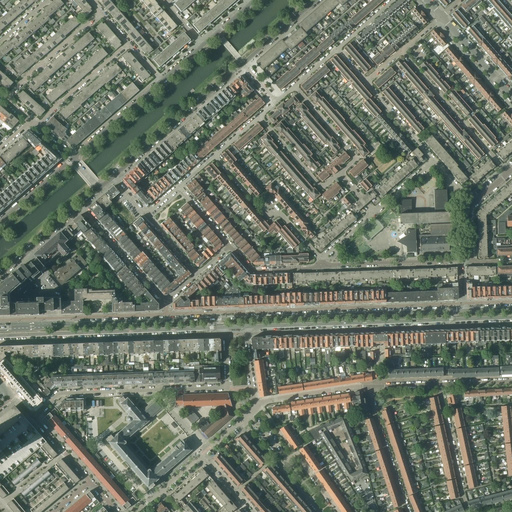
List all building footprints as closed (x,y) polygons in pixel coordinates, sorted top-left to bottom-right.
[(30,5),(25,0),(22,0),(20,2),(26,9),(30,5)] [(64,4),(60,0),(55,0),(53,2),(58,9),(64,4)] [(81,10),(88,4),(84,0),(83,0),(78,5),(81,10)] [(106,8),(112,3),(109,0),(103,0),(102,2),(103,4),(102,5),(106,8)] [(150,10),(157,4),(157,5),(158,4),(154,0),(147,7),(150,10)] [(186,9),(178,0),(174,4),(182,12),(186,9)] [(184,0),(178,0),(186,9),(189,5),(184,0)] [(232,7),(231,6),(225,0),(222,0),(216,5),(223,12),(224,14),(232,7)] [(335,7),(328,0),(327,0),(324,3),(331,11),(335,7)] [(406,8),(399,0),(396,3),(401,9),(403,7),(404,9),(406,8)] [(468,0),(464,3),(469,9),(473,6),(468,0)] [(473,0),(468,0),(473,6),(475,8),(478,5),(473,0)] [(26,9),(20,2),(16,6),(22,12),(26,9)] [(58,9),(53,2),(48,7),(53,13),(58,9)] [(375,8),(370,2),(367,5),(372,10),(375,8)] [(110,14),(117,8),(112,3),(106,8),(110,14)] [(324,3),(320,7),(326,15),(331,11),(324,3)] [(401,9),(396,3),(392,6),(399,14),(400,13),(398,11),(401,9)] [(469,9),(464,3),(461,6),(461,7),(463,9),(467,14),(469,13),(467,11),(469,9)] [(503,6),(500,3),(494,8),(492,9),(495,13),(503,6)] [(92,11),(90,9),(91,8),(88,4),(81,10),(87,16),(92,11)] [(153,14),(160,8),(157,5),(157,4),(150,10),(150,11),(153,14)] [(224,14),(223,12),(216,5),(209,12),(215,19),(216,21),(224,14)] [(372,10),(367,5),(363,8),(368,13),(372,10)] [(22,12),(16,6),(12,9),(18,16),(22,12)] [(399,14),(392,6),(389,9),(394,15),(396,13),(398,15),(399,14)] [(503,6),(495,13),(498,16),(506,9),(503,6)] [(53,13),(48,7),(43,11),(44,13),(44,12),(49,17),(53,13)] [(320,7),(315,11),(322,18),(326,15),(320,7)] [(413,17),(420,10),(417,7),(415,8),(413,10),(411,12),(413,14),(412,15),(413,17)] [(115,19),(121,13),(117,8),(110,14),(115,19)] [(163,11),(160,8),(153,14),(155,18),(156,17),(163,11)] [(368,13),(363,8),(360,10),(365,16),(368,13)] [(18,16),(12,9),(8,13),(13,20),(18,16)] [(394,15),(389,9),(386,12),(392,20),(393,19),(392,17),(394,15)] [(506,9),(498,16),(501,20),(509,13),(506,9)] [(159,21),(167,14),(163,10),(163,11),(156,17),(159,21)] [(365,16),(360,10),(357,13),(362,19),(365,16)] [(417,19),(423,14),(420,10),(413,17),(414,18),(415,16),(417,19)] [(451,15),(454,18),(460,13),(457,10),(451,15)] [(315,11),(311,14),(318,22),(322,18),(315,11)] [(50,19),(49,17),(44,12),(44,13),(40,16),(46,23),(50,19)] [(216,21),(215,19),(209,12),(201,19),(207,26),(209,28),(216,21)] [(394,22),(392,20),(386,12),(382,15),(387,21),(389,19),(391,21),(393,23),(394,22)] [(13,20),(8,13),(3,17),(9,23),(13,20)] [(119,24),(126,18),(121,13),(115,19),(119,24)] [(362,19),(357,13),(353,16),(358,22),(362,19)] [(460,13),(454,18),(457,22),(463,17),(460,13)] [(509,13),(501,20),(504,23),(511,16),(509,13)] [(163,25),(170,18),(167,14),(159,21),(163,25)] [(311,14),(307,18),(314,26),(318,22),(311,14)] [(423,14),(417,19),(419,21),(417,22),(418,24),(426,17),(423,14)] [(387,21),(382,15),(379,18),(385,25),(386,25),(385,23),(387,21)] [(465,15),(463,17),(457,22),(460,25),(468,18),(465,15)] [(46,23),(40,16),(36,20),(41,26),(46,23)] [(73,30),(80,23),(75,16),(67,23),(73,30)] [(358,22),(353,16),(350,19),(355,25),(358,22)] [(9,23),(3,17),(0,19),(0,21),(5,27),(9,23)] [(426,17),(418,24),(419,25),(421,23),(423,26),(429,20),(426,17)] [(124,29),(130,23),(126,18),(119,24),(124,29)] [(166,29),(174,22),(170,18),(163,25),(166,29)] [(307,18),(302,22),(309,30),(314,26),(307,18)] [(385,25),(379,18),(375,21),(380,27),(383,25),(384,27),(385,25)] [(468,18),(460,25),(463,29),(471,22),(468,18)] [(209,28),(207,26),(201,19),(193,25),(199,32),(197,33),(199,36),(209,28)] [(355,25),(350,19),(346,22),(351,28),(355,25)] [(41,26),(36,20),(31,24),(37,30),(41,26)] [(380,27),(375,21),(372,24),(377,30),(378,31),(380,30),(378,29),(380,27)] [(170,33),(177,26),(174,22),(166,29),(170,33)] [(298,25),(301,28),(305,33),(309,30),(302,22),(298,25)] [(351,28),(346,22),(343,25),(347,30),(348,31),(351,28)] [(65,36),(73,30),(67,23),(59,30),(60,31),(65,36)] [(102,33),(108,28),(105,24),(103,25),(102,23),(97,27),(102,33)] [(128,34),(134,28),(130,23),(124,29),(128,34)] [(412,25),(409,27),(415,33),(418,30),(412,23),(411,24),(412,25)] [(37,30),(31,24),(27,27),(33,34),(37,30)] [(343,24),(339,28),(344,33),(347,30),(343,25),(343,24)] [(377,30),(372,24),(369,27),(374,33),(376,31),(377,32),(378,31),(377,30)] [(467,31),(470,35),(478,28),(475,24),(470,29),(467,31)] [(33,34),(27,27),(23,31),(28,37),(33,34)] [(374,33),(369,27),(365,30),(372,37),(373,36),(371,35),(374,33)] [(406,28),(405,29),(411,36),(415,33),(409,27),(407,29),(406,28)] [(106,39),(113,33),(108,28),(102,33),(106,39)] [(132,39),(139,34),(134,28),(128,34),(132,39)] [(301,28),(296,32),(303,39),(307,36),(305,33),(301,28)] [(344,33),(339,28),(336,31),(341,36),(344,33)] [(434,30),(430,33),(432,35),(432,36),(430,37),(432,38),(439,32),(436,28),(435,30),(434,30)] [(478,28),(470,35),(473,38),(481,31),(478,28)] [(341,36),(336,31),(334,29),(333,30),(335,32),(332,34),(337,39),(341,36)] [(411,36),(405,29),(404,30),(405,31),(403,33),(408,39),(411,36)] [(372,37),(365,30),(362,33),(367,39),(369,37),(371,38),(372,37)] [(28,37),(23,31),(19,34),(24,41),(28,37)] [(65,36),(60,31),(56,34),(61,41),(66,37),(65,36)] [(481,31),(473,38),(476,42),(482,36),(484,35),(481,31)] [(87,46),(94,39),(89,32),(81,39),(87,46)] [(296,32),(292,35),(299,43),(303,39),(296,32)] [(439,32),(432,38),(433,40),(434,38),(436,40),(442,35),(439,32)] [(111,44),(117,38),(113,33),(106,39),(111,44)] [(184,49),(194,41),(192,38),(190,40),(184,33),(176,40),(184,49)] [(367,39),(362,33),(358,36),(363,42),(365,40),(367,41),(368,40),(367,39)] [(399,33),(398,35),(404,42),(408,39),(403,33),(401,35),(399,33)] [(24,41),(19,34),(15,38),(20,45),(24,41)] [(61,41),(56,34),(52,38),(57,44),(61,41)] [(137,44),(143,38),(139,34),(132,39),(137,44)] [(337,39),(332,34),(330,35),(329,34),(327,35),(329,36),(334,42),(337,39)] [(292,35),(288,39),(295,47),(299,43),(292,35)] [(404,42),(398,35),(397,36),(398,37),(396,39),(401,45),(404,42)] [(442,35),(436,40),(438,42),(436,44),(437,45),(445,39),(442,35)] [(329,36),(325,40),(330,45),(334,42),(329,36)] [(363,42),(358,36),(355,39),(361,46),(362,45),(361,44),(363,42)] [(482,36),(476,42),(477,43),(477,44),(478,46),(485,40),(482,36)] [(395,40),(393,42),(398,48),(401,45),(396,39),(395,37),(393,39),(395,40)] [(20,45),(15,38),(10,42),(14,47),(16,48),(20,45)] [(57,44),(52,38),(47,42),(53,48),(57,44)] [(121,45),(120,43),(121,42),(117,38),(111,44),(116,50),(121,45)] [(141,49),(148,44),(143,38),(137,44),(141,49)] [(487,38),(485,40),(478,46),(479,47),(481,47),(482,48),(488,43),(486,41),(488,39),(487,38)] [(79,53),(87,46),(81,39),(73,46),(78,52),(79,53)] [(288,39),(284,43),(288,48),(290,51),(295,47),(288,39)] [(445,39),(437,45),(439,46),(440,45),(442,47),(447,43),(448,42),(445,39)] [(14,47),(10,42),(9,40),(4,45),(9,51),(14,47)] [(184,49),(176,40),(169,46),(177,55),(184,49)] [(281,40),(277,44),(284,52),(288,48),(284,43),(281,40)] [(330,45),(325,40),(322,42),(327,48),(330,45)] [(53,48),(47,42),(43,45),(49,52),(53,48)] [(327,48),(322,42),(319,45),(324,51),(327,48)] [(398,48),(393,42),(391,44),(389,42),(388,43),(388,44),(389,45),(395,51),(398,48)] [(490,45),(488,43),(482,48),(485,52),(490,47),(493,45),(492,43),(490,45)] [(153,50),(148,44),(141,49),(145,54),(146,53),(148,54),(153,50)] [(277,44),(273,48),(279,55),(282,53),(284,52),(277,44)] [(344,49),(347,53),(353,47),(349,44),(344,49)] [(395,51),(389,45),(388,44),(385,47),(391,54),(394,51),(395,51)] [(9,51),(4,45),(0,48),(0,50),(4,56),(9,51)] [(49,52),(43,45),(39,49),(44,56),(49,52)] [(78,52),(73,46),(73,45),(68,49),(74,55),(78,52)] [(324,51),(319,45),(315,48),(320,54),(324,51)] [(493,45),(490,47),(485,52),(488,55),(494,50),(492,48),(494,46),(493,45)] [(177,55),(169,46),(161,53),(169,62),(177,55)] [(447,55),(453,50),(450,46),(442,53),(443,54),(445,52),(447,55)] [(320,54),(315,48),(314,47),(311,50),(317,57),(320,54)] [(353,47),(347,53),(350,56),(356,51),(353,47)] [(391,54),(385,47),(381,50),(382,51),(387,57),(391,54)] [(108,54),(102,48),(97,53),(102,59),(108,54)] [(279,55),(273,48),(268,51),(275,59),(279,55)] [(44,56),(39,49),(35,53),(40,59),(44,56)] [(74,55),(68,49),(64,52),(70,59),(74,55)] [(317,57),(311,50),(307,53),(313,60),(317,57)] [(453,50),(447,55),(449,57),(447,58),(449,60),(456,53),(453,50)] [(494,50),(488,55),(491,58),(497,53),(499,51),(498,50),(496,52),(494,50)] [(275,59),(268,51),(264,55),(271,63),(275,59)] [(356,51),(350,56),(353,59),(359,54),(356,51)] [(387,57),(382,51),(379,54),(384,60),(387,57)] [(70,59),(64,52),(60,56),(65,63),(70,59)] [(127,63),(134,57),(130,53),(129,54),(127,52),(122,56),(127,63)] [(35,53),(31,56),(36,62),(35,62),(36,63),(40,59),(35,53)] [(102,59),(97,53),(92,57),(97,63),(102,59)] [(169,62),(161,53),(153,60),(159,67),(158,68),(160,70),(169,62)] [(313,60),(307,53),(304,56),(310,63),(313,60)] [(384,60),(379,54),(378,53),(375,56),(381,63),(384,60)] [(456,53),(449,60),(450,61),(451,59),(453,61),(454,61),(459,56),(456,53)] [(497,53),(491,58),(490,59),(493,62),(500,57),(497,53)] [(359,54),(353,59),(356,62),(361,57),(359,54)] [(28,69),(35,62),(36,62),(31,56),(30,55),(22,62),(28,69)] [(264,55),(260,59),(267,66),(271,63),(264,55)] [(339,59),(336,55),(330,60),(333,64),(339,59)] [(502,55),(500,57),(493,62),(496,66),(497,65),(503,60),(505,58),(502,55)] [(65,63),(60,56),(55,60),(61,67),(65,63)] [(310,63),(304,56),(301,59),(307,66),(310,63)] [(381,63),(375,56),(371,59),(377,66),(381,63)] [(459,56),(454,61),(453,61),(455,64),(453,65),(455,66),(463,59),(462,58),(460,58),(459,56)] [(97,63),(92,57),(87,62),(92,68),(93,68),(97,63)] [(131,67),(137,61),(134,57),(127,63),(131,67)] [(361,57),(356,62),(358,66),(364,61),(361,57)] [(505,58),(503,60),(497,65),(500,69),(506,63),(504,61),(506,59),(505,58)] [(262,70),(267,66),(260,59),(257,61),(257,63),(262,70)] [(307,66),(301,59),(297,62),(303,69),(307,66)] [(342,62),(339,59),(333,64),(336,67),(342,62)] [(401,59),(395,64),(398,68),(404,63),(401,59)] [(463,59),(455,66),(455,67),(457,66),(459,68),(465,63),(463,62),(464,60),(463,59)] [(61,67),(55,60),(51,64),(57,70),(61,67)] [(135,71),(141,65),(137,61),(131,67),(135,71)] [(364,61),(358,66),(361,69),(367,64),(364,61)] [(426,61),(420,66),(423,70),(429,64),(426,61)] [(20,75),(28,69),(22,62),(14,69),(20,75)] [(93,68),(92,68),(87,62),(81,68),(87,74),(93,68)] [(303,69),(297,62),(294,65),(300,72),(303,69)] [(342,62),(336,67),(339,71),(345,66),(342,62)] [(407,66),(404,63),(398,68),(401,71),(407,66)] [(465,63),(459,68),(461,70),(459,72),(460,73),(468,67),(465,63)] [(506,63),(500,69),(503,72),(509,67),(506,63)] [(57,70),(51,64),(47,67),(53,74),(57,70)] [(114,77),(122,71),(116,64),(109,71),(114,77)] [(367,64),(361,69),(365,73),(370,68),(367,64)] [(429,64),(423,70),(426,73),(432,68),(429,64)] [(141,73),(145,70),(141,65),(135,71),(138,75),(141,73)] [(300,72),(294,65),(291,68),(297,76),(301,72),(300,72)] [(325,65),(321,68),(326,74),(330,71),(325,65)] [(265,73),(269,77),(276,70),(273,66),(265,73)] [(348,69),(345,66),(339,71),(342,74),(348,69)] [(404,74),(410,69),(407,66),(401,71),(400,72),(403,76),(404,74)] [(53,74),(47,67),(43,71),(44,72),(44,71),(49,77),(53,74)] [(468,67),(460,73),(461,74),(463,73),(465,75),(471,70),(468,67)] [(509,67),(503,72),(506,75),(511,70),(509,67)] [(87,74),(81,68),(75,73),(80,80),(87,74)] [(297,76),(291,68),(288,71),(294,78),(297,76)] [(321,68),(318,71),(323,77),(326,74),(321,68)] [(390,68),(387,71),(392,77),(396,74),(393,71),(391,68),(390,68)] [(435,71),(432,68),(426,73),(429,76),(435,71)] [(351,72),(348,69),(342,74),(341,75),(344,79),(351,72)] [(413,73),(410,69),(404,74),(407,78),(413,73)] [(149,75),(151,74),(148,70),(147,72),(145,70),(141,73),(146,78),(147,79),(150,76),(149,75)] [(471,70),(465,75),(467,77),(465,78),(466,80),(467,79),(473,73),(471,70)] [(50,78),(49,77),(44,71),(44,72),(39,76),(44,83),(50,78)] [(106,84),(114,77),(109,71),(101,77),(101,78),(106,83),(106,84)] [(294,78),(288,71),(284,74),(290,81),(294,78)] [(318,71),(314,74),(319,80),(323,77),(318,71)] [(387,71),(384,74),(389,80),(392,77),(387,71)] [(435,71),(429,76),(432,80),(438,75),(435,71)] [(351,72),(344,79),(347,82),(348,81),(354,76),(351,72)] [(80,80),(75,73),(69,79),(74,85),(80,80)] [(146,78),(141,73),(138,75),(139,77),(137,78),(141,82),(146,78)] [(416,76),(413,73),(407,78),(410,81),(416,76)] [(473,73),(467,79),(469,81),(467,83),(468,84),(477,76),(474,73),(473,73)] [(290,81),(284,74),(281,77),(287,84),(290,81)] [(314,74),(311,77),(316,83),(319,80),(314,74)] [(384,74),(380,77),(385,83),(389,80),(384,74)] [(438,75),(432,80),(435,83),(441,78),(438,75)] [(44,83),(39,76),(34,81),(39,87),(44,83)] [(354,76),(348,81),(351,85),(357,79),(354,76)] [(416,76),(410,81),(413,85),(419,79),(416,76)] [(477,76),(468,84),(470,86),(471,84),(473,86),(480,80),(477,76)] [(13,83),(7,77),(2,84),(6,87),(7,86),(9,88),(13,83)] [(106,83),(101,78),(101,77),(100,77),(94,82),(100,89),(106,83)] [(239,77),(235,80),(241,86),(242,88),(247,83),(241,77),(239,77)] [(287,84),(281,77),(277,80),(283,87),(287,84)] [(311,77),(307,80),(313,86),(316,83),(311,77)] [(380,77),(377,80),(382,85),(385,83),(380,77)] [(441,78),(435,83),(438,87),(444,81),(441,78)] [(74,85),(69,79),(62,84),(67,90),(68,91),(74,85)] [(357,79),(351,85),(354,88),(360,83),(357,79)] [(419,79),(413,85),(416,88),(422,83),(419,79)] [(235,80),(231,84),(236,90),(241,86),(235,80)] [(283,87),(277,80),(274,83),(280,90),(283,87)] [(307,80),(304,83),(309,89),(313,86),(307,80)] [(382,85),(377,80),(373,83),(378,89),(382,85)] [(480,80),(473,86),(472,87),(473,88),(475,87),(477,89),(482,83),(480,80)] [(39,87),(34,81),(28,85),(34,91),(39,87)] [(444,81),(438,87),(441,90),(447,85),(444,81)] [(100,89),(94,82),(87,88),(93,94),(100,89)] [(59,97),(67,90),(62,84),(62,83),(54,90),(59,97)] [(139,91),(132,83),(127,88),(134,95),(139,91)] [(247,83),(242,88),(241,88),(242,90),(245,93),(250,88),(247,83)] [(306,92),(309,89),(304,83),(300,86),(306,92)] [(360,83),(354,88),(357,91),(363,86),(360,83)] [(422,83),(416,88),(415,89),(418,92),(425,86),(422,83)] [(482,83),(477,89),(479,91),(477,92),(478,93),(485,87),(482,83)] [(231,84),(227,87),(234,95),(238,92),(236,90),(231,84)] [(134,95),(127,88),(123,91),(121,89),(122,88),(119,86),(119,85),(116,88),(121,93),(128,100),(134,95)] [(447,85),(441,90),(444,93),(450,88),(447,85)] [(363,86),(357,91),(360,94),(366,89),(363,86)] [(425,86),(418,92),(421,96),(427,90),(425,86)] [(227,87),(223,91),(231,99),(233,97),(234,98),(235,97),(234,95),(227,87)] [(389,87),(382,93),(385,96),(392,90),(389,87)] [(485,87),(478,93),(479,95),(481,93),(483,95),(488,90),(485,87)] [(93,94),(87,88),(81,93),(87,100),(93,94)] [(250,88),(245,93),(242,95),(245,99),(245,98),(246,97),(253,91),(250,88)] [(366,89),(360,94),(363,98),(369,93),(366,89)] [(428,89),(427,90),(421,96),(424,99),(425,98),(431,93),(428,89)] [(52,103),(59,97),(54,90),(46,97),(52,103)] [(121,93),(117,96),(113,90),(111,92),(116,97),(123,105),(128,100),(121,93)] [(392,90),(385,96),(388,100),(395,94),(392,90)] [(450,94),(448,95),(448,96),(451,99),(457,94),(454,90),(450,94)] [(488,90),(483,95),(484,98),(483,99),(484,100),(492,93),(491,92),(490,92),(488,90)] [(23,103),(29,96),(23,91),(18,96),(20,98),(19,99),(23,103)] [(232,100),(231,99),(223,91),(220,94),(228,103),(229,102),(232,100)] [(316,92),(310,97),(313,100),(319,95),(316,92)] [(87,100),(81,93),(75,99),(76,99),(81,105),(87,100)] [(369,93),(363,98),(366,101),(369,98),(369,99),(372,96),(369,93)] [(431,93),(425,98),(427,101),(432,97),(434,96),(431,93)] [(492,93),(484,100),(485,101),(487,100),(488,102),(494,97),(493,96),(493,94),(492,93)] [(228,103),(220,94),(216,97),(224,107),(228,103)] [(395,94),(388,100),(391,103),(398,97),(395,94)] [(457,94),(451,99),(454,102),(460,97),(457,94)] [(319,95),(313,100),(316,104),(317,103),(317,102),(321,98),(319,95)] [(28,107),(34,101),(29,96),(23,103),(28,107)] [(294,96),(290,99),(293,103),(295,105),(299,102),(294,96)] [(324,96),(321,98),(317,102),(317,103),(320,106),(327,100),(324,96)] [(461,96),(460,97),(454,102),(457,106),(464,100),(461,96)] [(123,105),(116,97),(110,102),(117,110),(123,105)] [(212,101),(219,109),(220,110),(224,107),(216,97),(212,101)] [(398,97),(391,103),(394,107),(401,100),(398,97)] [(432,97),(427,101),(425,103),(428,107),(435,101),(432,97)] [(494,97),(488,102),(490,104),(489,106),(490,107),(491,106),(497,100),(494,97)] [(259,98),(256,101),(261,107),(265,104),(259,98)] [(369,98),(366,101),(362,104),(365,108),(368,105),(372,102),(369,99),(369,98)] [(81,106),(81,105),(76,99),(75,99),(70,104),(76,110),(81,106)] [(290,99),(285,104),(288,108),(290,106),(292,109),(294,107),(292,104),(293,103),(290,99)] [(255,100),(252,103),(258,110),(261,107),(256,101),(255,100)] [(327,100),(320,106),(323,109),(330,103),(327,100)] [(401,100),(394,107),(397,110),(404,104),(401,100)] [(464,100),(457,106),(460,109),(467,103),(464,100)] [(497,100),(491,106),(490,107),(491,108),(492,107),(494,109),(500,104),(497,100)] [(34,112),(39,105),(34,101),(28,107),(34,112)] [(212,101),(208,104),(216,112),(219,109),(212,101)] [(435,101),(428,107),(431,110),(438,104),(435,101)] [(117,110),(110,102),(105,107),(112,115),(117,110)] [(283,102),(280,106),(288,115),(289,114),(288,112),(290,110),(288,108),(285,104),(283,102)] [(372,102),(368,105),(365,108),(368,112),(375,106),(372,102)] [(258,110),(252,103),(248,106),(254,113),(258,110)] [(296,108),(299,112),(305,107),(302,103),(296,108)] [(330,103),(323,109),(326,113),(333,107),(330,103)] [(467,103),(460,109),(463,113),(470,107),(467,103)] [(76,110),(70,104),(65,108),(71,115),(76,110)] [(208,104),(204,107),(212,116),(216,112),(208,104)] [(404,104),(397,110),(400,113),(407,107),(404,104)] [(438,104),(431,110),(434,114),(441,108),(438,104)] [(500,104),(494,109),(496,111),(495,113),(496,114),(503,107),(500,104)] [(40,116),(45,111),(39,105),(34,112),(38,115),(39,114),(40,116)] [(375,105),(375,106),(368,112),(371,115),(378,109),(375,105)] [(254,113),(248,106),(245,109),(251,116),(254,113)] [(278,110),(281,114),(283,116),(285,114),(286,116),(288,115),(280,106),(276,109),(278,110)] [(112,115),(105,107),(99,112),(106,119),(112,115)] [(212,116),(204,107),(200,111),(208,119),(212,116)] [(308,110),(305,107),(299,112),(302,115),(307,111),(308,110)] [(333,107),(326,113),(329,116),(336,110),(333,107)] [(407,107),(400,113),(403,117),(410,111),(407,107)] [(470,107),(463,113),(466,116),(473,110),(470,107)] [(71,115),(65,108),(60,113),(66,119),(71,115)] [(441,108),(434,114),(437,117),(438,116),(444,111),(441,108)] [(251,116),(245,109),(241,112),(248,119),(251,116)] [(378,109),(371,115),(374,118),(375,117),(381,112),(378,109)] [(278,110),(272,115),(275,119),(277,117),(279,120),(281,118),(279,115),(281,114),(278,110)] [(336,110),(329,116),(332,119),(337,115),(339,113),(336,110)] [(503,120),(510,113),(507,110),(501,115),(503,117),(501,118),(503,120)] [(10,115),(6,111),(0,118),(0,119),(4,123),(10,115)] [(106,119),(99,112),(97,114),(94,111),(92,113),(94,116),(101,124),(106,119)] [(210,122),(208,119),(200,111),(196,114),(204,123),(206,126),(210,122)] [(307,111),(302,115),(301,116),(304,119),(310,114),(307,111)] [(410,111),(403,117),(406,120),(413,114),(410,111)] [(444,111),(438,116),(441,119),(447,114),(444,111)] [(248,119),(241,112),(238,115),(244,122),(248,119)] [(381,112),(375,117),(377,120),(376,121),(376,122),(384,116),(381,112)] [(337,115),(332,119),(335,123),(342,117),(339,113),(337,115)] [(510,113),(503,120),(504,121),(505,120),(507,122),(511,117),(511,115),(510,113)] [(8,126),(14,118),(15,118),(11,114),(10,115),(4,123),(8,126)] [(101,124),(94,116),(92,114),(89,116),(92,118),(88,122),(95,129),(101,124)] [(204,123),(196,114),(192,118),(199,127),(204,123)] [(313,118),(310,114),(304,119),(303,120),(306,124),(313,118)] [(413,114),(406,120),(409,123),(409,124),(415,119),(416,118),(413,114)] [(447,114),(441,119),(440,121),(443,124),(450,118),(447,114)] [(468,120),(471,124),(478,118),(475,114),(468,120)] [(244,122),(238,115),(234,118),(240,125),(244,122)] [(272,115),(269,118),(274,124),(277,121),(275,119),(272,115)] [(384,116),(376,122),(377,123),(379,122),(381,124),(387,119),(384,116)] [(51,129),(58,122),(53,117),(52,118),(46,125),(51,129)] [(342,117),(335,123),(337,126),(344,120),(342,117)] [(12,129),(18,122),(19,121),(15,118),(14,118),(8,126),(12,129)] [(64,127),(61,124),(64,120),(62,118),(58,122),(51,129),(58,135),(64,128),(64,127)] [(199,127),(192,118),(187,122),(195,131),(198,134),(199,132),(197,129),(199,127)] [(240,125),(234,118),(231,121),(237,128),(240,125)] [(313,118),(306,124),(309,127),(316,121),(313,118)] [(450,118),(443,124),(446,127),(453,121),(450,118)] [(478,118),(471,124),(474,127),(481,121),(478,118)] [(95,129),(88,122),(85,125),(80,119),(79,120),(83,126),(90,133),(95,129)] [(387,119),(381,124),(383,126),(381,128),(382,129),(390,122),(387,119)] [(415,119),(409,124),(412,127),(418,122),(415,119)] [(344,120),(337,126),(340,130),(347,124),(344,120)] [(237,128),(231,121),(228,123),(229,125),(234,130),(237,128)] [(316,121),(309,127),(312,131),(319,125),(316,121)] [(453,121),(446,127),(449,131),(456,125),(453,121)] [(481,121),(474,127),(476,130),(483,124),(481,121)] [(195,131),(187,122),(183,126),(191,134),(195,131)] [(274,127),(277,131),(283,126),(280,122),(274,127)] [(390,122),(382,129),(383,130),(385,128),(387,131),(393,126),(390,122)] [(418,122),(412,127),(415,130),(421,125),(418,122)] [(258,123),(254,126),(259,132),(263,129),(258,123)] [(347,124),(340,130),(343,133),(350,127),(347,124)] [(483,124),(476,130),(477,130),(476,131),(479,134),(486,128),(483,124)] [(229,125),(225,127),(230,133),(234,130),(229,125)] [(319,125),(312,131),(315,134),(322,128),(319,125)] [(421,125),(415,130),(415,131),(415,130),(418,134),(424,129),(421,125)] [(456,125),(449,131),(452,134),(459,128),(456,125)] [(90,133),(83,126),(81,128),(82,129),(79,131),(78,130),(78,131),(84,138),(90,133)] [(191,134),(183,126),(179,129),(186,138),(191,134)] [(224,126),(221,129),(227,136),(230,133),(225,127),(224,126)] [(254,126),(251,129),(256,135),(259,132),(254,126)] [(283,126),(277,131),(281,134),(282,133),(286,129),(283,126)] [(393,126),(387,131),(389,133),(387,135),(388,136),(396,129),(393,126)] [(350,127),(343,133),(346,136),(353,130),(350,127)] [(65,135),(66,135),(64,133),(66,131),(64,128),(58,135),(65,142),(68,138),(65,135)] [(286,129),(282,133),(284,136),(290,131),(287,128),(286,129)] [(322,128),(315,134),(318,137),(325,131),(322,128)] [(459,128),(452,134),(455,137),(456,136),(462,131),(459,128)] [(486,128),(479,134),(482,137),(483,137),(489,131),(486,128)] [(186,138),(179,129),(174,133),(182,142),(186,138)] [(227,136),(221,129),(218,132),(223,139),(227,136)] [(251,129),(248,132),(253,138),(256,135),(251,129)] [(396,129),(388,136),(389,137),(391,135),(393,138),(399,132),(396,129)] [(29,130),(23,135),(27,141),(28,140),(34,134),(29,130)] [(353,130),(346,136),(349,140),(356,134),(353,130)] [(463,130),(462,131),(456,136),(459,140),(466,134),(463,130)] [(84,138),(78,131),(77,132),(78,132),(76,134),(75,133),(72,136),(79,143),(84,138)] [(290,131),(284,136),(287,140),(293,135),(290,131)] [(325,131),(318,137),(321,141),(328,135),(325,131)] [(489,131),(483,137),(485,141),(492,135),(489,131)] [(223,139),(218,132),(214,135),(220,142),(223,139)] [(248,132),(244,135),(250,142),(254,139),(253,138),(248,132)] [(399,132),(393,138),(395,140),(393,141),(394,142),(402,136),(399,132)] [(182,142),(174,133),(170,137),(178,146),(182,142)] [(34,134),(28,140),(31,144),(38,138),(34,134)] [(261,139),(264,142),(270,137),(267,134),(261,139)] [(293,135),(287,140),(290,143),(297,137),(294,134),(293,135)] [(356,134),(349,140),(352,143),(359,137),(356,134)] [(466,134),(459,140),(462,143),(469,137),(466,134)] [(220,142),(214,135),(211,138),(212,139),(217,145),(220,142)] [(244,135),(241,138),(247,145),(250,142),(244,135)] [(328,135),(321,141),(324,144),(326,142),(331,138),(328,135)] [(492,135),(485,141),(488,144),(494,139),(495,138),(492,135)] [(27,145),(29,144),(22,136),(18,139),(19,140),(18,141),(17,140),(15,142),(16,143),(15,144),(14,143),(11,146),(18,154),(19,152),(20,153),(28,146),(27,145)] [(79,143),(72,136),(69,138),(68,138),(65,142),(66,143),(67,142),(70,145),(71,147),(73,148),(79,143)] [(402,136),(394,142),(395,143),(397,142),(399,144),(405,139),(402,136)] [(425,142),(429,147),(436,141),(431,136),(425,142)] [(178,146),(170,137),(166,141),(174,151),(178,148),(177,147),(178,146)] [(270,137),(264,142),(263,143),(266,146),(272,141),(272,142),(273,141),(270,137)] [(297,137),(290,143),(293,147),(300,141),(297,137)] [(332,137),(331,138),(326,142),(329,146),(335,141),(332,137)] [(359,137),(352,143),(355,147),(362,141),(359,137)] [(469,137),(462,143),(465,147),(472,141),(469,137)] [(31,144),(31,145),(35,149),(42,142),(38,138),(31,144)] [(241,138),(237,141),(243,148),(247,145),(241,138)] [(210,140),(208,142),(213,148),(217,145),(212,139),(210,140)] [(405,139),(399,144),(401,147),(399,148),(400,149),(408,143),(405,139)] [(494,139),(488,144),(492,148),(497,142),(494,139)] [(174,151),(166,141),(165,142),(164,142),(163,143),(162,144),(171,154),(174,151)] [(207,141),(204,144),(210,152),(214,148),(213,148),(208,142),(207,141)] [(237,141),(234,144),(240,151),(243,148),(237,141)] [(272,141),(266,146),(265,147),(267,151),(274,145),(272,142),(272,141)] [(300,141),(293,147),(296,150),(303,144),(300,141)] [(329,146),(332,149),(337,145),(338,144),(335,141),(329,146)] [(362,141),(355,147),(358,150),(364,145),(365,144),(362,141)] [(436,141),(429,147),(434,152),(441,146),(436,141)] [(472,141),(465,147),(468,150),(475,144),(472,141)] [(49,148),(42,142),(35,148),(39,152),(42,150),(44,152),(49,148)] [(408,143),(400,149),(401,150),(403,149),(405,151),(411,146),(408,143)] [(171,154),(162,144),(161,145),(160,145),(159,146),(159,147),(158,148),(167,158),(171,154)] [(210,152),(204,144),(200,147),(202,148),(207,155),(210,152)] [(303,144),(296,150),(299,154),(306,148),(303,144)] [(475,144),(468,150),(471,153),(478,147),(475,144)] [(277,148),(274,145),(267,151),(271,154),(272,153),(271,153),(277,148)] [(337,145),(332,149),(331,150),(334,154),(340,148),(337,145)] [(364,145),(358,150),(357,151),(360,154),(367,148),(364,145)] [(508,155),(511,151),(511,150),(507,145),(503,148),(501,146),(499,149),(500,150),(506,158),(509,155),(508,155)] [(16,155),(18,154),(11,146),(7,149),(9,150),(7,151),(6,150),(4,151),(5,153),(4,154),(3,152),(0,155),(7,163),(8,162),(9,163),(17,156),(16,155)] [(411,146),(405,151),(403,152),(404,153),(406,152),(408,155),(414,149),(411,146)] [(441,146),(434,152),(438,157),(445,151),(441,146)] [(478,147),(471,153),(474,157),(481,151),(478,147)] [(11,169),(33,149),(32,148),(10,167),(11,169)] [(60,158),(49,148),(44,152),(46,154),(47,153),(56,164),(60,160),(60,158)] [(167,158),(158,148),(157,149),(156,149),(155,150),(154,151),(163,161),(167,158)] [(202,148),(198,151),(203,157),(206,155),(207,155),(202,148)] [(277,148),(271,153),(272,153),(274,156),(280,151),(277,148)] [(306,148),(299,154),(302,157),(309,151),(306,148)] [(367,148),(360,154),(363,158),(370,152),(367,148)] [(417,148),(412,152),(418,159),(418,160),(420,162),(421,162),(422,162),(425,160),(425,159),(423,156),(423,155),(417,148)] [(222,155),(225,158),(231,153),(227,150),(222,155)] [(506,158),(500,150),(496,154),(498,156),(499,156),(502,160),(506,158)] [(163,161),(154,151),(153,152),(152,152),(151,153),(151,154),(150,154),(159,164),(163,161)] [(198,151),(195,154),(200,160),(203,157),(198,151)] [(280,151),(274,156),(277,160),(283,155),(280,151)] [(309,151),(302,157),(305,160),(310,156),(312,154),(309,151)] [(445,151),(438,157),(442,162),(449,156),(445,151)] [(481,151),(474,157),(477,160),(484,154),(481,151)] [(195,154),(193,152),(189,156),(196,164),(200,160),(195,154)] [(345,152),(341,155),(346,161),(350,158),(345,152)] [(56,164),(47,153),(46,154),(43,157),(52,167),(56,164)] [(231,153),(225,158),(228,162),(233,157),(231,153)] [(159,164),(150,154),(147,157),(155,168),(159,164)] [(283,155),(277,160),(280,163),(286,158),(283,155)] [(341,155),(338,158),(343,164),(346,161),(341,155)] [(196,164),(189,156),(185,159),(192,167),(196,164)] [(310,156),(305,160),(304,161),(307,165),(313,160),(310,156)] [(449,156),(442,162),(447,167),(454,161),(449,156)] [(52,167),(43,157),(38,160),(47,171),(52,167)] [(155,168),(147,157),(143,161),(152,171),(155,168)] [(233,157),(228,162),(231,165),(235,161),(237,160),(233,157)] [(337,157),(333,160),(341,168),(342,168),(340,166),(343,164),(338,158),(337,157)] [(286,158),(280,163),(281,163),(279,164),(282,168),(289,162),(286,158)] [(192,167),(185,159),(181,162),(188,170),(192,167)] [(408,163),(414,169),(418,166),(414,162),(414,161),(412,159),(408,162),(408,163)] [(486,163),(491,169),(492,170),(495,167),(491,162),(492,162),(490,159),(485,163),(486,163)] [(47,171),(38,160),(34,164),(43,174),(47,171)] [(313,160),(307,165),(310,168),(311,167),(316,163),(313,160)] [(341,168),(333,160),(330,163),(337,171),(341,168)] [(365,163),(364,161),(363,160),(359,163),(364,168),(368,166),(368,165),(366,163),(365,163)] [(152,171),(143,161),(142,162),(141,162),(140,163),(139,164),(148,174),(152,171)] [(454,161),(447,167),(451,172),(457,167),(458,166),(454,161)] [(188,170),(181,162),(178,166),(185,174),(188,170)] [(289,162),(282,168),(285,171),(292,165),(289,162)] [(317,162),(316,163),(311,167),(314,171),(320,166),(317,162)] [(337,171),(330,163),(329,162),(328,163),(329,165),(327,167),(334,174),(337,171)] [(205,169),(208,173),(215,167),(212,163),(205,169)] [(240,163),(238,164),(232,169),(235,173),(241,168),(239,165),(241,164),(240,163)] [(359,163),(356,166),(362,173),(365,170),(364,168),(359,163)] [(409,173),(414,169),(408,163),(401,169),(408,176),(410,174),(409,173)] [(486,163),(479,169),(485,175),(487,173),(491,169),(486,163)] [(43,174),(34,164),(30,168),(39,178),(43,174)] [(148,174),(139,164),(135,168),(144,178),(148,174)] [(292,165),(285,171),(288,175),(295,169),(292,165)] [(185,174),(178,166),(174,169),(181,177),(185,174)] [(356,166),(352,169),(358,175),(362,173),(356,166)] [(218,170),(215,167),(208,173),(211,176),(218,170)] [(327,167),(324,170),(329,176),(332,173),(333,175),(334,174),(327,167)] [(457,167),(451,172),(450,172),(454,176),(453,177),(455,179),(462,173),(457,167)] [(39,178),(30,168),(26,171),(35,182),(39,178)] [(144,178),(135,168),(131,171),(140,181),(144,178)] [(243,170),(241,168),(235,173),(238,176),(245,169),(244,168),(243,170)] [(181,177),(174,169),(170,173),(177,181),(181,177)] [(245,169),(238,176),(241,179),(247,174),(245,172),(246,171),(245,169)] [(295,169),(288,175),(291,178),(298,172),(295,169)] [(355,179),(358,175),(352,169),(349,172),(355,179)] [(408,176),(401,169),(394,175),(400,181),(405,177),(405,178),(408,176)] [(479,169),(473,174),(479,180),(483,177),(485,175),(479,169)] [(218,170),(211,176),(214,180),(216,178),(221,174),(218,170)] [(324,170),(321,173),(326,179),(329,176),(324,170)] [(35,182),(26,171),(22,175),(31,185),(35,182)] [(140,181),(131,171),(126,175),(132,181),(135,184),(137,182),(138,183),(140,181)] [(298,172),(291,178),(294,181),(301,175),(298,172)] [(177,181),(170,173),(166,176),(173,184),(177,181)] [(222,173),(221,174),(216,178),(218,180),(219,181),(225,176),(222,173)] [(326,179),(321,173),(317,176),(322,182),(326,179)] [(462,173),(455,179),(457,181),(458,181),(461,185),(468,179),(462,173)] [(31,185),(22,175),(21,174),(17,178),(27,189),(31,185)] [(247,174),(241,179),(244,183),(250,177),(251,176),(250,175),(249,176),(247,174)] [(479,180),(473,174),(469,177),(471,180),(472,180),(475,184),(479,181),(479,180)] [(127,186),(132,181),(126,175),(122,179),(122,181),(127,186)] [(199,175),(193,180),(196,184),(198,182),(200,183),(203,180),(199,175)] [(301,175),(294,181),(297,185),(304,179),(301,175)] [(400,181),(394,175),(387,181),(394,188),(396,186),(395,185),(400,181)] [(173,184),(166,176),(162,179),(169,187),(173,184)] [(225,176),(219,181),(220,182),(222,184),(228,179),(225,176)] [(251,176),(250,177),(244,183),(247,186),(253,181),(251,179),(252,177),(251,176)] [(27,189),(17,178),(13,182),(23,193),(27,189)] [(360,184),(363,188),(370,181),(367,178),(360,184)] [(169,187),(162,179),(158,182),(166,191),(169,187)] [(222,184),(224,187),(225,188),(231,183),(228,179),(222,184)] [(304,179),(297,185),(300,188),(301,187),(307,182),(304,179)] [(189,190),(196,184),(193,180),(186,186),(189,190)] [(136,186),(135,184),(132,181),(127,186),(131,191),(136,186)] [(250,189),(257,183),(256,182),(255,183),(253,181),(247,186),(250,189)] [(370,181),(363,188),(366,191),(373,185),(370,181)] [(394,188),(387,181),(383,185),(382,185),(379,186),(380,187),(386,193),(391,189),(391,190),(394,188)] [(23,193),(13,182),(9,185),(18,196),(23,193)] [(166,191),(158,182),(155,186),(162,194),(166,191)] [(192,194),(201,186),(199,184),(200,183),(198,182),(196,184),(189,190),(192,194)] [(268,192),(274,187),(275,186),(274,185),(273,186),(272,185),(274,183),(273,182),(271,184),(265,189),(268,192)] [(307,182),(301,187),(304,191),(310,186),(307,182)] [(225,188),(226,189),(228,191),(234,186),(231,183),(225,188)] [(253,193),(259,188),(257,185),(258,184),(257,183),(250,189),(253,193)] [(336,183),(333,186),(339,193),(342,190),(336,183)] [(18,196),(9,185),(5,189),(14,200),(18,196)] [(134,195),(141,189),(139,187),(139,188),(137,185),(136,186),(131,191),(134,195)] [(201,186),(192,194),(196,197),(204,190),(202,188),(203,187),(202,185),(201,186)] [(162,194),(155,186),(151,189),(158,197),(162,194)] [(234,186),(228,191),(230,194),(231,195),(237,189),(234,186)] [(272,194),(277,190),(275,188),(276,187),(275,186),(274,187),(268,192),(271,196),(272,195),(272,194)] [(310,186),(304,191),(307,194),(313,189),(310,186)] [(333,186),(329,189),(335,196),(339,193),(333,186)] [(511,196),(511,192),(506,186),(504,188),(504,189),(500,192),(505,199),(509,195),(511,197),(511,196)] [(113,199),(120,193),(115,187),(113,187),(105,194),(110,201),(113,199)] [(380,187),(376,190),(378,193),(379,192),(383,197),(386,194),(386,193),(380,187)] [(264,188),(261,190),(259,188),(253,193),(256,197),(265,189),(264,188)] [(313,189),(307,194),(310,198),(317,191),(314,188),(313,189)] [(14,200),(5,189),(1,192),(10,203),(14,200)] [(139,200),(145,194),(141,189),(134,195),(139,200)] [(158,197),(151,189),(147,192),(148,193),(151,196),(155,200),(158,197)] [(231,195),(232,196),(234,198),(240,193),(237,189),(231,195)] [(278,189),(277,190),(272,194),(272,195),(275,198),(282,191),(281,190),(280,191),(278,189)] [(329,189),(326,192),(331,198),(332,199),(335,196),(329,189)] [(452,222),(452,212),(451,212),(451,204),(447,204),(447,190),(434,190),(435,213),(412,213),(411,199),(400,200),(401,214),(400,214),(400,224),(406,224),(423,223),(423,224),(428,223),(452,222)] [(282,191),(275,198),(278,201),(284,196),(282,194),(283,193),(282,191)] [(317,191),(310,198),(313,201),(320,195),(317,191)] [(366,204),(373,198),(374,199),(376,197),(375,196),(376,194),(373,191),(371,192),(372,193),(369,195),(367,193),(363,197),(361,198),(355,204),(357,206),(354,208),(353,208),(351,209),(355,213),(357,212),(357,213),(359,211),(366,204)] [(10,203),(1,192),(0,193),(0,200),(6,207),(10,203)] [(323,196),(324,197),(327,201),(331,198),(326,192),(322,195),(323,196)] [(495,197),(493,198),(499,204),(500,203),(504,200),(503,200),(505,199),(500,192),(498,194),(497,194),(494,196),(495,197)] [(143,204),(151,196),(148,193),(146,195),(145,194),(139,200),(143,204)] [(196,198),(200,203),(207,197),(203,193),(196,198)] [(234,198),(236,200),(237,201),(243,196),(240,193),(234,198)] [(112,202),(110,201),(105,194),(100,198),(108,207),(112,203),(112,202)] [(281,204),(287,199),(285,197),(287,195),(286,194),(284,196),(278,201),(281,204)] [(353,202),(350,199),(347,195),(341,200),(345,205),(347,207),(353,202)] [(147,207),(155,200),(151,196),(143,204),(145,207),(147,207)] [(237,201),(238,202),(240,205),(245,200),(243,196),(237,201)] [(207,197),(200,203),(204,207),(210,201),(207,197)] [(108,207),(100,198),(95,202),(103,211),(108,207)] [(488,202),(487,204),(492,210),(493,209),(494,209),(497,206),(499,204),(493,198),(491,200),(491,199),(488,202)] [(290,203),(291,202),(292,201),(291,200),(289,202),(287,199),(281,204),(284,208),(290,203)] [(245,200),(240,205),(242,207),(243,208),(248,203),(245,200)] [(210,201),(204,207),(208,211),(214,206),(216,204),(214,202),(213,204),(210,201)] [(106,214),(103,211),(95,202),(88,208),(92,213),(92,212),(96,216),(95,216),(99,220),(106,214)] [(291,202),(290,203),(284,208),(287,211),(293,206),(291,204),(292,203),(291,202)] [(182,214),(190,206),(187,203),(180,208),(182,211),(180,212),(182,214)] [(243,208),(243,209),(246,211),(251,206),(248,203),(243,208)] [(479,210),(480,210),(484,214),(486,216),(492,210),(487,204),(482,208),(481,208),(479,210)] [(187,216),(193,210),(190,206),(182,214),(181,215),(183,217),(185,215),(187,216)] [(214,206),(208,211),(211,216),(218,210),(214,206)] [(249,215),(254,210),(251,206),(246,211),(248,214),(249,215)] [(290,215),(297,208),(296,207),(295,208),(293,206),(287,211),(290,215)] [(293,218),(299,213),(297,211),(298,209),(297,208),(290,215),(293,218)] [(188,221),(190,220),(197,214),(193,210),(187,216),(188,218),(187,220),(188,221)] [(218,210),(211,216),(215,220),(222,214),(218,210)] [(252,218),(257,213),(254,210),(249,215),(249,216),(252,218)] [(477,218),(478,224),(486,224),(486,216),(484,214),(480,210),(479,210),(477,212),(477,214),(477,218)] [(511,210),(508,210),(499,219),(499,222),(498,222),(498,234),(505,234),(505,226),(507,226),(507,227),(511,226),(511,210)] [(356,220),(353,215),(351,212),(347,216),(352,223),(353,223),(356,220)] [(102,224),(110,217),(107,213),(106,214),(99,220),(102,224)] [(253,223),(260,216),(257,213),(252,218),(254,221),(252,222),(253,223)] [(296,221),(301,216),(299,213),(293,218),(296,221)] [(193,224),(200,218),(197,214),(190,220),(193,224)] [(222,214),(215,220),(219,224),(226,219),(222,214)] [(305,220),(303,218),(305,216),(303,214),(301,216),(296,221),(299,225),(305,220)] [(91,227),(88,223),(87,223),(84,220),(84,219),(81,215),(73,221),(80,229),(84,233),(91,227)] [(348,226),(352,223),(347,216),(346,215),(344,217),(345,218),(340,222),(346,229),(349,227),(348,226)] [(257,225),(263,220),(260,216),(253,223),(253,224),(255,223),(257,225)] [(105,228),(113,221),(110,217),(102,224),(105,228)] [(137,228),(145,221),(141,217),(133,224),(137,228)] [(164,228),(172,221),(169,217),(161,224),(164,228)] [(200,218),(193,224),(197,228),(204,222),(200,218)] [(220,225),(224,230),(230,224),(226,220),(220,225)] [(263,220),(257,225),(260,228),(266,223),(263,220)] [(302,228),(308,222),(309,221),(308,220),(307,222),(305,220),(299,225),(302,228)] [(80,229),(73,221),(69,225),(74,230),(75,229),(77,232),(80,229)] [(108,231),(116,224),(113,221),(105,228),(108,231)] [(141,231),(148,225),(145,221),(137,228),(139,230),(140,230),(141,231)] [(167,232),(175,225),(172,221),(164,228),(167,232)] [(273,223),(269,227),(266,230),(269,233),(273,230),(279,225),(276,221),(275,222),(274,222),(273,223)] [(204,222),(197,228),(200,232),(207,226),(204,222)] [(309,228),(307,225),(309,223),(308,222),(302,228),(301,229),(304,233),(309,228)] [(340,222),(333,229),(338,235),(343,231),(344,231),(346,229),(340,222)] [(266,223),(260,228),(264,232),(266,230),(269,227),(266,223)] [(377,238),(379,225),(371,223),(370,228),(368,228),(367,234),(370,235),(370,237),(377,238)] [(111,235),(119,228),(116,224),(108,231),(111,235)] [(230,224),(224,230),(227,234),(235,226),(234,225),(232,226),(230,224)] [(430,224),(430,235),(420,235),(419,235),(419,236),(420,236),(420,244),(419,244),(420,247),(420,252),(421,252),(424,251),(449,251),(449,239),(453,238),(453,230),(452,230),(451,224),(430,224)] [(486,224),(478,224),(478,226),(477,226),(477,230),(478,230),(478,233),(486,233),(486,230),(487,230),(486,226),(486,224)] [(144,236),(151,229),(148,225),(141,231),(143,233),(142,234),(144,236)] [(170,235),(178,228),(175,225),(167,232),(170,235)] [(279,225),(273,230),(276,233),(278,232),(282,228),(279,225)] [(76,235),(68,226),(64,229),(72,237),(74,235),(75,237),(76,235)] [(204,237),(211,231),(207,226),(200,232),(201,233),(199,234),(201,236),(202,234),(204,237)] [(235,226),(227,234),(230,237),(236,232),(234,230),(236,228),(235,226)] [(284,226),(282,228),(278,232),(280,235),(287,229),(284,226)] [(311,226),(309,228),(304,233),(307,236),(308,235),(313,231),(310,229),(312,227),(311,226)] [(86,237),(94,230),(91,227),(84,233),(83,234),(86,237)] [(114,238),(122,231),(119,228),(111,235),(114,238)] [(173,239),(181,232),(178,228),(170,235),(173,239)] [(73,239),(72,237),(64,229),(60,232),(67,240),(68,241),(70,239),(71,240),(73,239)] [(148,239),(155,233),(151,229),(144,236),(146,238),(147,237),(148,239)] [(287,229),(280,235),(283,239),(290,232),(287,229)] [(333,229),(326,235),(332,242),(335,240),(334,239),(338,235),(333,229)] [(89,241),(97,234),(94,230),(86,237),(89,241)] [(314,230),(313,231),(308,235),(311,239),(313,238),(315,236),(319,231),(318,230),(316,232),(314,230)] [(416,252),(416,230),(406,230),(406,236),(398,241),(398,242),(406,247),(407,252),(416,252)] [(117,242),(125,235),(122,231),(114,238),(117,242)] [(211,231),(204,237),(208,241),(215,235),(211,231)] [(70,251),(68,249),(64,244),(67,240),(60,232),(35,255),(37,258),(44,266),(60,252),(64,256),(65,255),(66,255),(69,253),(69,252),(70,251)] [(177,243),(185,236),(181,232),(173,239),(177,243)] [(236,232),(230,237),(233,241),(241,234),(240,232),(238,234),(236,232)] [(290,232),(283,239),(286,242),(293,236),(290,232)] [(151,244),(158,237),(155,233),(148,239),(150,241),(149,242),(151,244)] [(486,233),(478,233),(478,235),(477,235),(478,239),(478,241),(487,241),(487,239),(487,235),(486,235),(486,233)] [(92,245),(100,238),(97,234),(89,241),(92,245)] [(241,234),(233,241),(237,245),(243,239),(241,237),(243,235),(241,234)] [(121,245),(128,239),(125,235),(117,242),(121,245)] [(215,235),(208,241),(207,242),(209,243),(210,242),(211,244),(218,238),(215,235)] [(332,242),(326,235),(319,240),(325,247),(329,243),(330,244),(332,242)] [(180,246),(188,239),(185,236),(177,243),(180,246)] [(293,236),(286,242),(289,245),(296,239),(293,236)] [(155,247),(162,241),(158,237),(151,244),(153,246),(154,245),(155,247)] [(96,248),(104,241),(100,238),(92,245),(96,248)] [(218,238),(211,244),(213,246),(212,247),(213,248),(220,241),(218,238)] [(124,249),(131,242),(128,239),(121,245),(124,249)] [(183,250),(191,243),(188,239),(180,246),(183,250)] [(243,239),(237,245),(241,249),(247,243),(243,239)] [(296,239),(289,245),(292,249),(299,243),(296,239)] [(325,247),(319,240),(315,244),(317,246),(321,250),(325,247)] [(99,252),(107,245),(104,241),(96,248),(99,252)] [(158,252),(165,245),(162,241),(155,247),(157,249),(156,250),(158,252)] [(220,241),(213,248),(211,249),(215,253),(223,246),(223,244),(220,241)] [(487,246),(487,244),(487,241),(478,241),(479,248),(478,248),(478,250),(487,250),(490,250),(489,246),(487,246)] [(127,252),(135,246),(131,242),(124,249),(127,252)] [(186,254),(193,248),(194,247),(191,243),(183,250),(186,254)] [(247,243),(241,249),(244,253),(251,248),(247,243)] [(102,255),(110,248),(107,245),(99,252),(102,255)] [(162,256),(169,249),(165,245),(158,252),(157,252),(160,255),(161,254),(162,256)] [(130,256),(138,249),(135,246),(127,252),(130,256)] [(215,253),(211,249),(209,246),(207,248),(205,250),(211,256),(215,253)] [(105,259),(113,252),(110,248),(102,255),(105,259)] [(189,257),(197,251),(196,249),(195,250),(193,248),(186,254),(189,257)] [(245,254),(249,258),(256,253),(252,248),(245,254)] [(133,260),(141,253),(138,249),(130,256),(133,260)] [(165,260),(173,253),(169,249),(162,256),(165,260)] [(211,256),(205,250),(202,253),(204,255),(207,260),(211,256)] [(487,258),(487,250),(478,250),(478,251),(478,259),(487,258)] [(192,261),(199,255),(197,253),(198,252),(197,251),(189,257),(192,261)] [(108,262),(116,255),(113,252),(105,259),(108,262)] [(136,263),(145,255),(142,252),(141,253),(133,260),(136,263)] [(169,264),(176,257),(173,253),(165,260),(169,264)] [(227,263),(234,256),(231,253),(230,253),(224,259),(227,263)] [(256,253),(249,258),(253,263),(257,259),(259,257),(256,253)] [(111,266),(119,259),(116,255),(108,262),(111,266)] [(139,267),(149,259),(145,255),(136,263),(139,267)] [(199,267),(207,260),(204,255),(201,257),(200,256),(199,255),(192,261),(197,266),(199,267)] [(62,285),(86,264),(80,256),(70,265),(69,264),(63,269),(62,268),(55,274),(58,278),(57,279),(62,285)] [(227,268),(237,260),(234,256),(227,263),(225,265),(227,268)] [(173,268),(180,261),(176,257),(169,264),(173,268)] [(264,265),(264,257),(259,257),(259,259),(257,259),(253,263),(254,264),(256,265),(264,265)] [(61,310),(61,302),(61,299),(50,299),(50,297),(38,298),(39,303),(25,303),(25,302),(12,303),(10,301),(10,293),(15,288),(25,279),(25,280),(26,279),(27,279),(32,275),(34,276),(45,267),(44,266),(37,258),(35,259),(33,261),(28,265),(29,266),(27,268),(24,264),(5,281),(0,284),(0,315),(10,315),(10,316),(40,315),(40,314),(43,314),(43,307),(46,307),(46,310),(49,310),(52,310),(61,310)] [(114,270),(122,263),(119,259),(111,266),(114,270)] [(143,271),(152,263),(149,259),(139,267),(143,271)] [(222,267),(225,265),(227,263),(224,259),(217,265),(222,270),(223,269),(222,267)] [(237,260),(227,268),(230,271),(239,263),(237,260)] [(176,272),(183,265),(180,261),(173,268),(176,272)] [(117,273),(125,266),(122,263),(114,270),(117,273)] [(146,274),(155,266),(152,263),(143,271),(146,274)] [(239,263),(230,271),(233,274),(242,266),(239,263)] [(181,275),(187,270),(183,265),(176,272),(180,276),(181,275)] [(225,274),(222,270),(217,265),(213,268),(220,276),(221,277),(225,274)] [(119,278),(129,270),(125,266),(117,273),(116,274),(119,278)] [(149,278),(158,270),(155,266),(146,274),(149,278)] [(242,266),(233,274),(236,278),(245,270),(242,266)] [(490,266),(487,267),(487,276),(495,276),(495,267),(490,267),(490,266)] [(446,268),(439,269),(440,277),(449,277),(449,268),(449,267),(446,267),(446,268)] [(213,268),(209,271),(216,279),(220,276),(213,268)] [(409,270),(403,270),(403,278),(412,278),(412,268),(409,269),(409,270)] [(415,268),(412,268),(412,278),(422,278),(421,269),(415,269),(415,268)] [(427,269),(421,269),(422,278),(431,277),(430,268),(427,268),(427,269)] [(439,269),(434,269),(433,268),(430,268),(431,277),(440,277),(439,269)] [(390,270),(384,271),(384,279),(394,278),(394,269),(390,269),(390,270)] [(396,269),(394,269),(394,278),(403,278),(403,270),(396,270),(396,269)] [(123,281),(132,273),(129,270),(119,278),(123,281)] [(152,281),(161,273),(158,270),(149,278),(152,281)] [(190,275),(190,273),(187,270),(181,275),(185,279),(190,275)] [(239,281),(249,273),(245,270),(236,278),(239,281)] [(353,272),(347,272),(348,280),(357,280),(357,270),(353,270),(353,272)] [(359,270),(357,270),(357,280),(366,279),(366,271),(359,272),(359,270)] [(372,271),(366,271),(366,279),(376,279),(375,270),(372,270),(372,271)] [(378,270),(375,270),(376,279),(384,279),(384,271),(378,271),(378,270)] [(209,271),(206,274),(213,282),(216,279),(209,271)] [(335,272),(329,273),(329,281),(338,280),(338,271),(335,271),(335,272)] [(341,271),(338,271),(338,280),(348,280),(347,272),(341,272),(341,271)] [(316,273),(310,273),(311,281),(320,281),(320,272),(316,272),(316,273)] [(322,272),(320,272),(320,281),(329,281),(329,273),(323,273),(322,272)] [(126,285),(135,277),(132,273),(123,281),(126,285)] [(155,285),(164,277),(161,273),(152,281),(155,285)] [(252,285),(252,275),(250,275),(249,273),(239,281),(243,285),(252,285)] [(300,273),(301,282),(311,281),(310,273),(304,273),(300,273)] [(171,277),(168,274),(164,277),(155,285),(158,288),(167,280),(171,277)] [(206,274),(202,278),(209,286),(213,282),(206,274)] [(178,285),(185,279),(181,275),(180,276),(176,279),(174,281),(178,285)] [(129,289),(138,280),(135,277),(126,285),(129,289)] [(171,284),(174,281),(173,279),(171,277),(167,280),(158,288),(161,292),(171,284)] [(202,278),(198,281),(205,289),(209,286),(202,278)] [(132,292),(141,284),(138,280),(129,289),(132,292)] [(166,295),(178,285),(174,281),(171,284),(161,292),(164,295),(166,295)] [(205,289),(198,281),(194,284),(198,289),(202,292),(205,289)] [(231,288),(225,281),(221,285),(222,292),(232,292),(231,290),(232,289),(230,288),(231,288)] [(135,296),(144,287),(141,284),(132,292),(135,296)] [(198,289),(194,284),(189,289),(193,293),(198,289)] [(239,308),(238,297),(238,294),(238,291),(240,291),(241,291),(239,289),(236,286),(232,289),(231,290),(232,292),(233,292),(233,295),(233,297),(233,308),(239,308)] [(144,295),(148,291),(144,287),(135,296),(138,299),(144,295)] [(83,313),(83,305),(83,301),(112,300),(112,312),(135,312),(135,306),(135,305),(132,305),(132,302),(125,303),(125,300),(122,300),(122,297),(118,298),(117,292),(115,293),(115,290),(92,291),(92,289),(87,290),(87,289),(74,289),(74,301),(61,302),(61,310),(61,314),(83,313)] [(188,298),(193,293),(189,289),(184,293),(188,298)] [(438,301),(437,291),(433,291),(433,289),(429,289),(424,289),(424,292),(425,301),(438,301)] [(399,302),(399,293),(394,293),(394,290),(390,290),(390,293),(385,293),(386,303),(399,302)] [(153,298),(148,291),(144,295),(145,296),(149,301),(150,302),(153,298)] [(411,292),(399,293),(399,302),(412,302),(411,292)] [(424,292),(411,292),(412,302),(425,301),(424,292)] [(191,310),(190,300),(190,299),(188,298),(184,293),(180,297),(185,302),(185,310),(187,310),(188,310),(189,310),(190,310),(191,310)] [(185,310),(185,302),(180,297),(173,303),(173,309),(174,310),(185,310)] [(144,311),(144,302),(140,302),(141,306),(135,306),(135,312),(144,311)] [(369,333),(364,333),(365,347),(365,349),(370,349),(370,348),(375,348),(375,344),(378,343),(379,346),(380,346),(381,343),(383,343),(384,343),(384,347),(385,347),(385,348),(389,348),(389,347),(395,347),(395,346),(394,332),(389,332),(384,333),(383,333),(375,333),(374,333),(369,333)] [(365,347),(364,333),(355,334),(355,347),(365,347)] [(258,350),(258,349),(258,337),(252,337),(251,339),(254,359),(260,358),(259,352),(258,352),(257,350),(258,350)] [(7,363),(1,368),(5,371),(10,366),(7,363)] [(222,378),(222,369),(220,369),(220,368),(220,366),(204,367),(204,365),(194,365),(194,370),(195,383),(204,382),(204,381),(217,381),(217,382),(221,382),(222,381),(222,380),(222,378)] [(10,366),(5,371),(8,375),(14,370),(10,366)] [(448,370),(448,376),(452,376),(452,378),(458,378),(458,370),(458,368),(457,368),(457,370),(452,370),(448,370)] [(415,369),(408,369),(408,377),(416,377),(415,369)] [(14,370),(8,375),(11,379),(17,374),(14,370)] [(396,370),(388,370),(388,378),(396,378),(396,370)] [(366,372),(363,373),(364,381),(364,382),(372,381),(372,378),(376,377),(376,373),(366,374),(366,372)] [(17,374),(11,379),(14,383),(20,378),(17,374)] [(20,378),(14,383),(18,386),(23,381),(20,378)] [(52,381),(50,379),(44,384),(47,387),(46,389),(49,393),(53,390),(53,389),(52,381)] [(23,381),(18,386),(21,390),(27,385),(23,381)] [(27,385),(21,390),(24,394),(30,389),(27,385)] [(30,389),(24,394),(27,398),(33,392),(30,389)] [(364,395),(363,395),(363,391),(355,392),(356,396),(350,397),(350,402),(350,403),(353,403),(353,405),(361,403),(362,412),(366,411),(367,413),(370,413),(368,398),(363,399),(363,396),(364,395)] [(33,392),(27,398),(31,401),(36,396),(33,392)] [(183,396),(175,396),(176,406),(183,406),(183,407),(219,406),(222,413),(209,424),(205,420),(197,427),(203,433),(208,438),(233,417),(230,407),(232,407),(228,393),(183,395),(183,396)] [(451,404),(457,403),(455,393),(449,395),(450,398),(447,399),(448,404),(451,403),(451,404)] [(36,396),(31,401),(34,405),(40,400),(36,396)] [(156,481),(191,450),(192,450),(187,445),(188,445),(186,443),(185,442),(185,443),(184,442),(184,441),(181,441),(181,442),(180,442),(175,446),(174,447),(174,448),(174,449),(175,450),(151,471),(151,470),(148,469),(148,471),(125,444),(126,444),(126,441),(125,441),(138,429),(139,430),(149,421),(148,420),(163,408),(155,399),(141,412),(140,411),(139,412),(126,397),(120,397),(119,403),(128,413),(126,415),(127,417),(127,418),(126,419),(127,421),(129,424),(118,434),(118,433),(115,436),(113,433),(106,439),(150,490),(157,483),(156,481)] [(65,399),(56,407),(61,412),(64,409),(65,410),(65,399)] [(0,481),(1,481),(5,478),(46,442),(47,442),(24,417),(24,416),(15,405),(0,417),(0,481)] [(381,412),(383,416),(390,414),(388,407),(383,409),(384,411),(381,412)] [(55,415),(58,412),(55,408),(45,417),(48,421),(54,415),(55,415)] [(191,409),(184,415),(192,424),(199,418),(191,409)] [(51,425),(58,419),(57,418),(55,415),(54,415),(48,421),(51,425)] [(338,419),(341,425),(342,427),(348,424),(346,419),(343,420),(342,417),(338,419)] [(396,417),(384,420),(385,425),(393,422),(392,420),(396,418),(396,417)] [(55,429),(62,423),(59,420),(58,419),(51,425),(55,429)] [(341,425),(338,419),(332,421),(334,428),(341,425)] [(334,428),(332,421),(325,424),(328,430),(334,428)] [(58,433),(65,427),(64,426),(62,423),(55,429),(58,433)] [(319,434),(325,430),(326,431),(328,430),(325,424),(308,431),(315,441),(321,437),(319,434)] [(351,430),(348,424),(342,427),(344,433),(351,430)] [(280,429),(283,435),(289,431),(286,425),(280,429)] [(62,437),(69,431),(66,428),(65,427),(58,433),(62,437)] [(399,427),(387,430),(389,435),(396,432),(395,430),(399,428),(399,427)] [(329,436),(326,431),(325,430),(319,434),(321,437),(323,439),(329,436)] [(353,437),(351,430),(344,433),(347,440),(353,437)] [(66,441),(72,435),(71,434),(69,431),(62,437),(66,441)] [(289,431),(283,435),(287,440),(293,436),(289,431)] [(377,431),(369,433),(370,436),(366,437),(367,439),(378,435),(377,431)] [(255,447),(246,437),(243,434),(242,435),(241,434),(235,440),(236,442),(237,441),(248,453),(255,447)] [(69,445),(76,439),(73,436),(72,435),(66,441),(69,445)] [(402,435),(390,439),(391,443),(399,441),(398,438),(402,437),(402,435)] [(293,436),(287,440),(290,445),(296,441),(293,436)] [(333,442),(329,436),(323,439),(327,445),(333,442)] [(356,443),(353,437),(347,440),(349,446),(356,443)] [(73,449),(79,443),(78,442),(76,439),(69,445),(73,449)] [(380,439),(372,442),(373,444),(369,445),(369,447),(381,444),(380,439)] [(299,445),(296,441),(290,445),(294,449),(299,445)] [(46,442),(40,448),(44,452),(50,446),(47,442),(46,442)] [(330,451),(337,448),(333,442),(327,445),(330,451)] [(76,453),(83,447),(80,445),(79,443),(73,449),(76,453)] [(299,450),(302,454),(309,449),(307,447),(311,445),(309,443),(299,450)] [(359,450),(356,443),(349,446),(352,453),(359,450)] [(225,447),(231,454),(235,451),(229,444),(225,447)] [(404,444),(393,448),(394,452),(402,449),(401,447),(405,446),(404,444)] [(50,446),(44,452),(47,456),(54,450),(50,446)] [(80,457),(86,451),(85,450),(83,447),(76,453),(80,457)] [(266,460),(255,447),(248,453),(259,465),(258,466),(259,468),(266,462),(265,461),(266,460)] [(340,453),(337,448),(330,451),(334,457),(340,453)] [(309,449),(302,454),(305,458),(315,451),(314,449),(310,451),(309,449)] [(372,456),(373,458),(384,454),(383,449),(375,452),(376,454),(372,456)] [(54,450),(47,456),(51,460),(57,455),(54,450)] [(361,456),(359,450),(352,453),(355,459),(361,456)] [(83,461),(90,456),(87,453),(86,451),(80,457),(83,461)] [(315,451),(305,458),(307,461),(314,457),(312,455),(316,452),(315,451)] [(407,452),(396,456),(397,460),(405,458),(404,455),(408,454),(407,452)] [(232,468),(223,458),(221,455),(222,454),(221,453),(214,459),(215,459),(214,460),(225,474),(232,468)] [(344,459),(340,453),(334,457),(338,463),(344,459)] [(87,466),(94,460),(90,456),(83,461),(87,466)] [(314,457),(307,461),(310,465),(320,458),(319,456),(315,459),(314,457)] [(364,463),(361,456),(355,459),(357,466),(364,463)] [(320,458),(310,465),(312,469),(319,464),(317,462),(321,460),(320,458)] [(386,458),(378,461),(379,463),(375,464),(376,466),(387,462),(386,458)] [(38,459),(31,465),(35,469),(41,464),(38,459)] [(61,459),(55,465),(58,469),(65,463),(61,459)] [(344,459),(338,463),(342,469),(348,465),(344,459)] [(90,470),(97,464),(94,460),(87,466),(90,470)] [(410,461),(398,465),(400,469),(407,466),(407,464),(411,463),(410,461)] [(65,463),(58,469),(62,473),(68,467),(65,463)] [(365,466),(364,463),(357,466),(359,470),(356,472),(354,473),(357,478),(359,477),(361,476),(361,477),(366,475),(365,474),(367,473),(365,466)] [(94,474),(101,468),(100,467),(97,464),(90,470),(94,474)] [(319,464),(312,469),(315,473),(325,465),(324,464),(320,466),(319,464)] [(31,465),(24,470),(28,475),(35,469),(31,465)] [(264,472),(266,474),(273,468),(270,465),(269,466),(269,465),(262,471),(263,473),(264,472)] [(345,475),(351,471),(348,465),(342,469),(345,475)] [(68,467),(62,473),(65,477),(72,471),(68,467)] [(315,474),(318,478),(325,473),(323,471),(327,469),(325,467),(315,474)] [(389,467),(381,469),(382,471),(378,473),(378,475),(390,471),(389,467)] [(104,472),(102,469),(101,468),(94,474),(98,478),(104,472)] [(202,468),(180,488),(171,495),(182,508),(185,505),(181,500),(191,491),(195,495),(199,492),(195,487),(205,478),(210,484),(213,481),(202,468)] [(242,480),(232,468),(225,474),(237,486),(238,485),(238,486),(245,480),(244,479),(242,480)] [(282,478),(273,468),(266,474),(275,484),(282,478)] [(413,469),(401,473),(403,478),(410,475),(409,473),(413,471),(413,469)] [(24,470),(18,476),(22,480),(28,475),(24,470)] [(47,470),(41,476),(44,480),(51,475),(47,470)] [(72,471),(65,477),(69,481),(76,475),(72,471)] [(357,478),(354,473),(353,474),(351,471),(345,475),(346,476),(350,482),(352,481),(357,479),(357,478)] [(101,482),(108,476),(107,475),(104,472),(98,478),(101,482)] [(325,473),(318,478),(321,482),(331,475),(329,473),(326,475),(325,473)] [(69,481),(68,482),(72,486),(80,480),(76,475),(69,481)] [(331,475),(321,482),(323,485),(330,481),(328,479),(332,476),(331,475)] [(391,475),(384,478),(384,480),(380,481),(381,483),(393,480),(391,475)] [(18,476),(11,481),(15,486),(22,480),(18,476)] [(41,476),(34,481),(38,486),(44,480),(41,476)] [(105,486),(111,480),(109,477),(108,476),(101,482),(105,486)] [(282,478),(275,484),(274,484),(276,486),(277,484),(284,492),(283,494),(284,495),(284,494),(291,489),(289,486),(290,485),(285,480),(284,481),(282,478)] [(416,478),(404,482),(405,486),(413,484),(412,481),(416,480),(416,478)] [(108,490),(115,484),(114,483),(111,480),(105,486),(108,490)] [(330,481),(323,485),(326,489),(336,482),(335,480),(331,483),(330,481)] [(34,481),(28,487),(31,491),(38,486),(34,481)] [(213,481),(210,484),(206,487),(210,491),(217,485),(213,481)] [(63,482),(59,486),(65,492),(69,489),(65,484),(63,482)] [(336,482),(326,489),(328,493),(335,488),(333,486),(337,484),(336,482)] [(259,498),(250,488),(248,486),(249,485),(248,483),(241,489),(242,490),(241,491),(254,507),(253,508),(257,511),(264,511),(268,509),(269,508),(267,507),(266,508),(259,500),(261,499),(259,498)] [(112,494),(119,488),(116,485),(115,484),(108,490),(112,494)] [(394,484),(387,486),(387,489),(383,490),(384,492),(396,488),(394,484)] [(217,485),(210,491),(213,495),(220,489),(217,485)] [(59,486),(55,489),(61,496),(65,492),(59,486)] [(28,487),(21,492),(25,497),(31,491),(28,487)] [(418,487),(407,490),(408,495),(416,492),(415,490),(419,488),(418,487)] [(115,498),(122,492),(121,491),(119,488),(112,494),(115,498)] [(335,488),(328,493),(331,496),(341,489),(340,488),(336,490),(335,488)] [(6,489),(0,493),(0,496),(2,499),(9,493),(6,489)] [(55,489),(51,493),(57,499),(61,496),(55,489)] [(220,489),(213,495),(216,499),(223,493),(224,492),(220,489)] [(300,499),(291,489),(284,494),(293,504),(300,499)] [(341,489),(331,496),(333,500),(340,496),(339,494),(342,491),(341,489)] [(99,503),(89,491),(86,494),(91,501),(95,506),(99,503)] [(119,502),(126,496),(123,493),(122,492),(115,498),(119,502)] [(134,492),(131,494),(137,500),(140,498),(134,492)] [(223,493),(216,499),(220,503),(227,496),(224,492),(223,493)] [(397,492),(389,495),(390,497),(386,498),(387,500),(398,497),(397,492)] [(51,493),(47,496),(52,503),(57,499),(51,493)] [(91,501),(86,494),(82,498),(87,505),(91,501)] [(408,496),(411,502),(417,500),(415,494),(408,496)] [(340,496),(333,500),(336,504),(346,497),(345,495),(341,498),(340,496)] [(47,496),(43,500),(48,506),(52,503),(47,496)] [(129,500),(126,496),(119,502),(122,506),(129,500)] [(227,496),(220,503),(223,506),(230,500),(227,496)] [(126,510),(136,501),(133,497),(129,500),(122,506),(126,510)] [(346,497),(336,504),(338,507),(345,503),(344,501),(347,498),(346,497)] [(87,505),(82,498),(77,501),(83,508),(84,507),(87,505)] [(14,499),(7,504),(10,508),(17,503),(14,499)] [(302,501),(300,499),(293,504),(292,505),(294,506),(295,505),(301,511),(305,511),(309,509),(307,507),(308,506),(303,500),(302,501)] [(43,500),(38,503),(44,510),(48,506),(43,500)] [(237,508),(230,500),(223,506),(227,511),(226,511),(232,511),(237,508)] [(417,500),(411,502),(413,508),(419,505),(417,500)] [(467,502),(469,509),(475,508),(473,500),(467,502)] [(83,508),(77,501),(73,505),(79,511),(82,509),(83,508)] [(400,501),(392,503),(393,506),(389,507),(389,509),(401,505),(400,501)] [(190,502),(185,505),(182,508),(186,511),(193,506),(190,502)] [(17,503),(10,508),(13,511),(14,511),(21,507),(17,503)] [(35,506),(34,506),(38,511),(41,511),(44,510),(38,503),(35,506)] [(168,510),(162,503),(162,504),(161,503),(158,506),(163,511),(164,511),(166,511),(167,511),(168,510)] [(345,503),(338,507),(341,511),(351,504),(350,503),(347,505),(345,503)]
